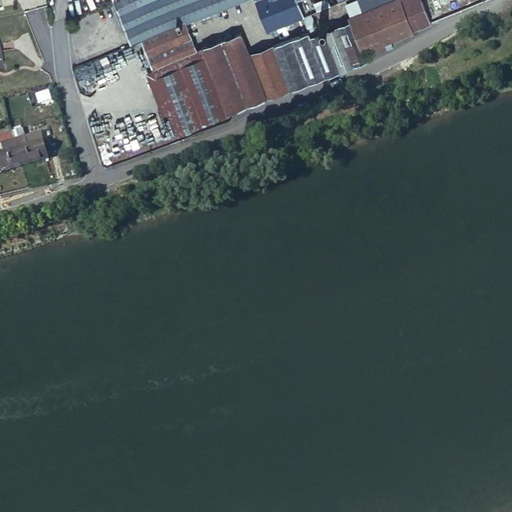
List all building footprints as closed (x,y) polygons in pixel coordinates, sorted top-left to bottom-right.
[(114,0),(113,1),(130,45),(140,41),(183,24),(196,19),(218,10),(243,0),(114,0)] [(303,18),(302,15),(296,0),(253,0),(266,33),(303,18)] [(310,0),(296,0),(302,15),(314,10),(310,0)] [(322,31),(338,70),(368,58),(368,56),(393,47),(390,38),(432,21),(423,0),(390,0),(362,11),(350,16),(352,19),(322,31)] [(358,0),(362,11),(390,0),(358,0)] [(218,10),(196,19),(200,29),(222,21),(218,10)] [(183,24),(140,41),(177,134),(265,99),(248,55),(240,34),(195,52),(183,24)] [(322,31),(309,36),(325,75),(338,70),(322,31)] [(272,46),(289,90),(325,75),(309,36),(308,32),(272,46)] [(248,55),(265,99),(289,90),(272,46),(248,55)] [(22,129),(12,131),(13,136),(14,140),(24,136),(22,129)] [(40,132),(24,136),(27,145),(43,141),(40,132)] [(14,140),(22,167),(48,159),(43,141),(27,145),(24,136),(14,140)] [(0,173),(22,167),(14,140),(1,143),(4,152),(0,153),(0,173)]
